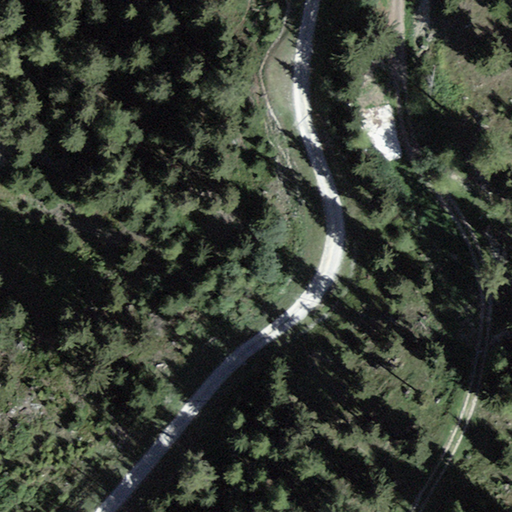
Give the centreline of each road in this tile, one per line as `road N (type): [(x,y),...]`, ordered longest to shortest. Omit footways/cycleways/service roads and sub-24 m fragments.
road 1 (track): [(316,0),(303,74),(340,209),(332,286),(232,370),(105,511)]
road 2 (track): [(422,511),(469,407),(479,293),(459,212),(413,164),(401,109),(400,0)]
